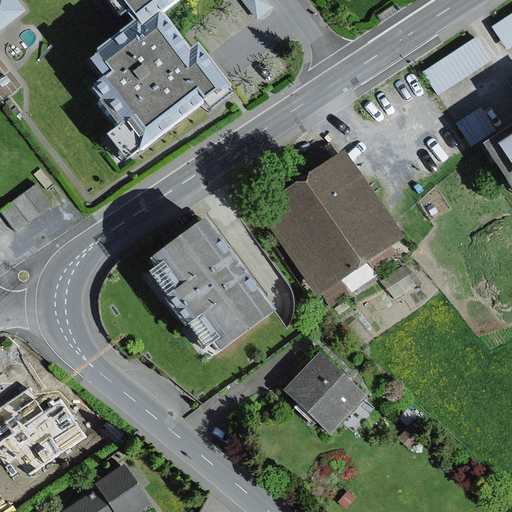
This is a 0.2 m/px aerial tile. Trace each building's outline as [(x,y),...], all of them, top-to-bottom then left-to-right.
[(0,0),(0,29),(24,12),(14,0),(0,0)] [(134,37),(157,19),(182,0),(195,0),(196,1),(196,0),(99,0),(99,1),(115,22),(119,18),(128,31),(134,37)] [(264,0),(240,0),(257,21),(272,10),(264,0)] [(395,5),(379,15),(383,22),(399,12),(395,5)] [(511,13),(489,29),(504,51),(511,46),(511,13)] [(128,31),(84,65),(98,84),(85,93),(136,158),(198,109),(204,117),(229,97),(193,50),(186,56),(157,19),(134,37),(128,31)] [(476,38),(421,74),(437,98),(492,62),(476,38)] [(479,109),(456,125),(472,149),(495,132),(479,109)] [(511,138),(490,152),(511,187),(511,138)] [(342,151),(256,209),(316,298),(367,264),(372,271),(396,256),(391,248),(403,241),(342,151)] [(51,205),(35,184),(0,211),(0,213),(16,233),(51,205)] [(215,237),(224,229),(206,208),(197,215),(215,237)] [(201,224),(146,264),(170,296),(159,304),(180,334),(193,324),(216,355),(268,317),(201,224)] [(316,356),(282,394),(330,436),(364,398),(316,356)] [(0,431),(42,403),(17,366),(0,376),(0,431)] [(411,425),(397,440),(409,450),(422,435),(411,425)] [(95,491),(64,511),(140,511),(148,506),(121,467),(93,487),(95,491)]
